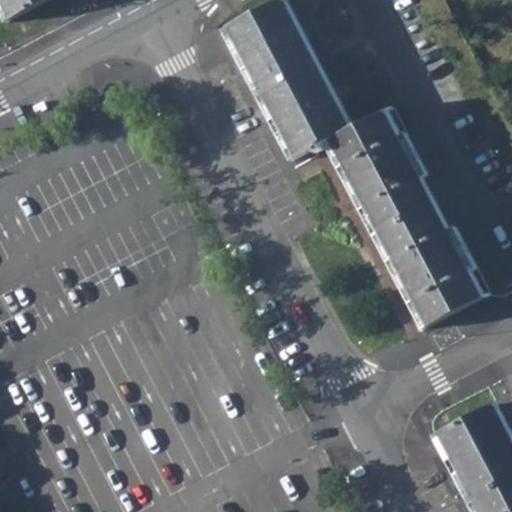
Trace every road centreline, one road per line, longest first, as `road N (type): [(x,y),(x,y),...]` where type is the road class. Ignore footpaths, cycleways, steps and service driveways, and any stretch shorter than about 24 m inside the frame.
road 1 (residential): [(151,18),(365,413)]
road 2 (residential): [(0,93),(151,18)]
road 3 (residential): [(365,413),(511,333)]
